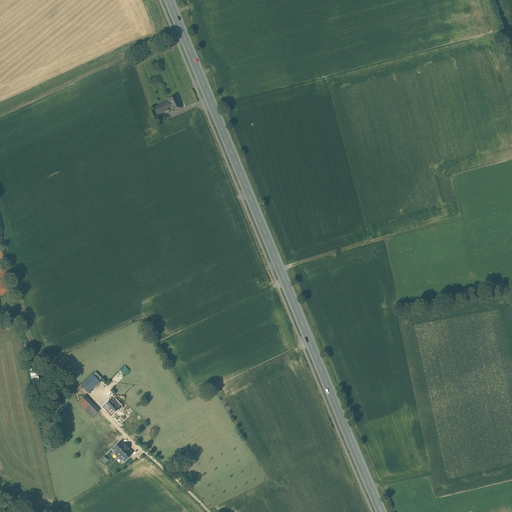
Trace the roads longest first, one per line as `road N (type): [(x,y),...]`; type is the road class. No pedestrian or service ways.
road 1 (primary): [(169,0),(380,511)]
road 2 (track): [(459,216),(279,269)]
